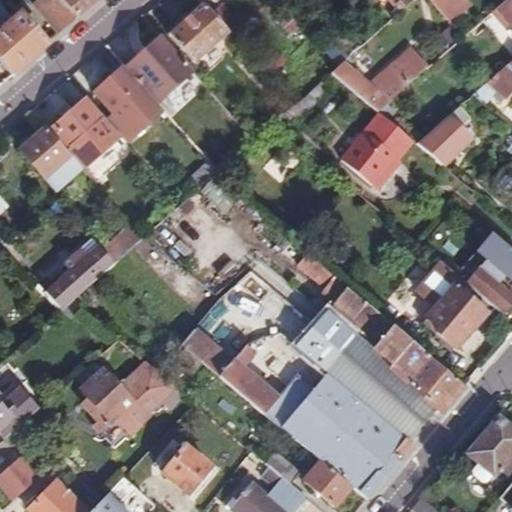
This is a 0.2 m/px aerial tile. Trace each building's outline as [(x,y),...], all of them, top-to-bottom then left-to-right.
[(60,36),(78,21),(59,0),(42,0),(34,7),(60,36)] [(59,0),(78,21),(101,0),(59,0)] [(389,0),(403,16),(421,0),(389,0)] [(464,0),(435,0),(432,3),(451,25),(471,8),(464,0)] [(511,0),(510,0),(493,15),(508,32),(511,28),(511,0)] [(213,18),(203,8),(167,40),(192,67),(228,36),(213,18)] [(213,18),(228,36),(232,40),(241,32),(223,10),(213,18)] [(0,36),(0,63),(12,78),(48,47),(22,19),(0,36)] [(414,50),(427,66),(447,49),(434,33),(414,50)] [(157,38),(120,71),(156,109),(192,77),(157,38)] [(344,67),(332,77),(378,115),(430,71),(417,58),(406,67),(400,62),(384,76),(394,86),(381,98),(344,67)] [(511,65),(476,97),(487,105),(498,93),(507,99),(511,93),(511,65)] [(116,69),(87,95),(108,117),(102,122),(118,140),(126,147),(161,114),(156,109),(120,71),(116,69)] [(80,98),(47,128),(85,170),(118,140),(102,122),(80,98)] [(288,116),(294,111),(284,99),(278,106),(288,116)] [(460,111),(418,148),(441,167),(472,139),(467,131),(474,126),(460,111)] [(416,145),(381,117),(344,163),(376,187),(396,163),(400,164),(416,145)] [(81,170),(47,132),(21,155),(53,194),(81,170)] [(270,149),(257,164),(281,185),(303,161),(291,150),(283,159),(270,149)] [(201,191),(214,180),(218,175),(209,165),(191,180),(201,191)] [(0,200),(0,217),(9,210),(0,200)] [(147,218),(156,229),(171,216),(163,206),(147,218)] [(102,254),(113,267),(144,240),(133,228),(102,254)] [(46,295),(61,311),(74,301),(80,296),(90,286),(101,277),(113,267),(102,254),(93,243),(68,265),(72,272),(46,295)] [(465,283),(492,305),(503,315),(511,305),(511,293),(494,278),(503,266),(486,251),(477,262),(480,266),(465,283)] [(437,307),(460,279),(458,277),(434,257),(422,271),(429,277),(417,291),(437,307)] [(441,413),(463,386),(311,260),(309,258),(300,268),(327,289),(317,303),(328,312),(395,368),(391,373),(435,408),(441,413)] [(458,277),(460,279),(465,283),(480,266),(477,262),(473,260),(458,277)] [(218,292),(240,274),(230,261),(208,280),(218,292)] [(465,283),(460,279),(425,323),(436,333),(455,349),(492,305),(465,283)] [(90,286),(80,296),(86,302),(96,294),(90,286)] [(74,301),(61,311),(81,329),(92,317),(74,301)] [(395,368),(328,312),(297,349),(328,376),(408,443),(435,408),(391,373),(395,368)] [(436,333),(425,323),(419,330),(431,339),(436,333)] [(200,360),(185,348),(173,361),(189,372),(200,360)] [(354,488),(368,500),(412,446),(408,443),(328,376),(317,389),(297,376),(277,399),(231,361),(218,375),(324,463),(354,488)] [(96,362),(76,378),(84,388),(82,391),(91,400),(84,404),(98,421),(96,422),(98,424),(95,428),(100,434),(116,421),(130,437),(148,420),(144,417),(163,402),(176,388),(154,369),(141,382),(143,384),(129,397),(107,370),(104,373),(96,362)] [(170,408),(183,394),(176,388),(163,402),(170,408)] [(0,392),(0,443),(41,409),(23,389),(9,402),(0,392)] [(494,425),(469,454),(480,462),(473,469),(475,476),(483,483),(487,482),(504,464),(509,469),(511,465),(511,432),(510,431),(506,434),(494,425)] [(85,442),(76,452),(85,461),(96,451),(85,442)] [(187,448),(164,474),(189,496),(213,469),(187,448)] [(267,465),(271,468),(292,486),(300,477),(275,454),(267,465)] [(0,479),(0,488),(14,504),(40,481),(23,460),(0,479)] [(354,488),(324,463),(308,483),(338,509),(354,488)] [(231,511),(293,511),(306,498),(292,486),(271,468),(262,478),(278,492),(271,499),(253,486),(231,511)] [(30,511),(88,511),(58,483),(30,511)] [(511,511),(511,483),(499,499),(511,509),(509,511),(511,511)] [(124,511),(107,496),(91,511),(124,511)] [(434,511),(420,500),(411,511),(434,511)]
